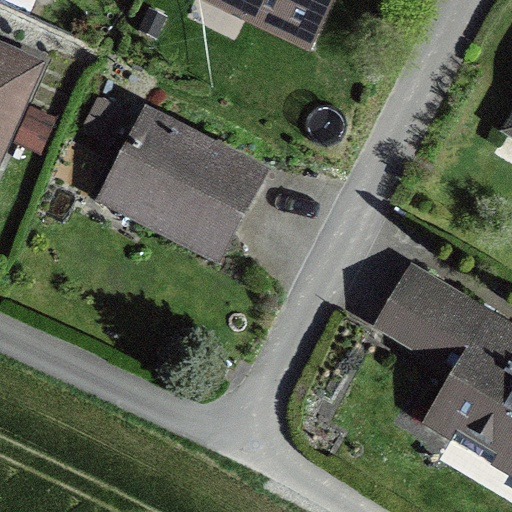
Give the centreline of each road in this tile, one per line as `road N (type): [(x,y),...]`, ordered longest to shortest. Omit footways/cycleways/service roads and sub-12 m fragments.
road 1 (residential): [(461,0),(243,435)]
road 2 (residential): [(243,435),(0,328)]
road 3 (residential): [(243,435),(366,511)]
